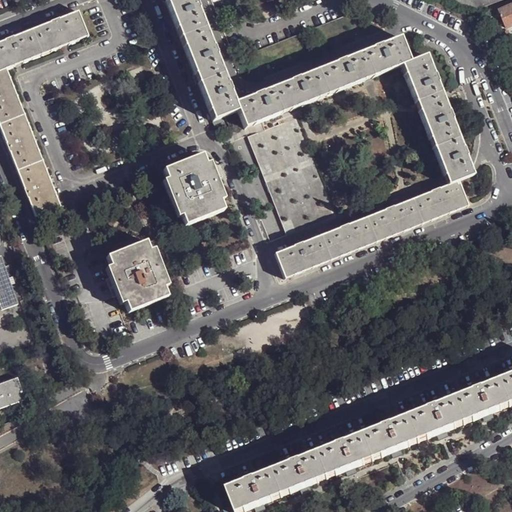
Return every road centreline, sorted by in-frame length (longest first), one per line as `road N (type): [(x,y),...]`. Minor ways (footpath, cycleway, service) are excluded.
road 1 (residential): [(138,511),(174,484),(511,348)]
road 2 (residential): [(380,511),(511,434)]
road 3 (residential): [(459,44),(461,75),(498,171),(511,183)]
